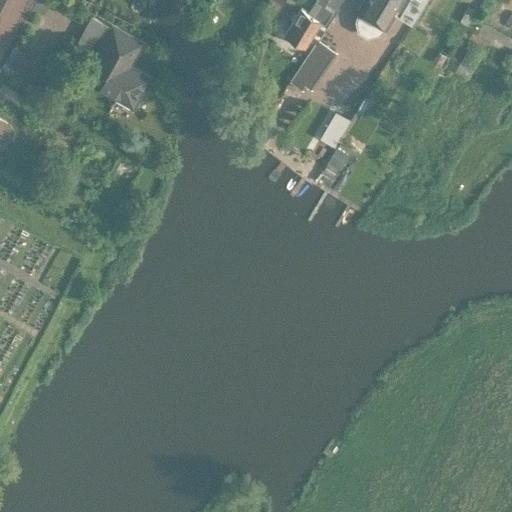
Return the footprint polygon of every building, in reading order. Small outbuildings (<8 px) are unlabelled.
[(269,0),(266,6),(278,14),(287,0),(269,0)] [(301,9),(285,34),(305,46),(310,39),(315,43),(317,39),(336,11),(342,0),(314,0),(314,1),(320,5),(313,16),(307,12),(301,9)] [(362,0),(357,9),(359,10),(356,20),(358,31),(367,36),(377,33),(385,26),(386,27),(395,13),(411,23),(422,4),(415,0),(362,0)] [(467,7),(459,21),(466,25),(472,16),(475,12),(467,7)] [(206,14),(195,27),(192,29),(197,38),(200,35),(213,21),(206,14)] [(92,18),(74,50),(93,59),(85,73),(91,76),(134,99),(135,96),(139,96),(144,87),(142,84),(144,81),(123,70),(137,45),(140,39),(112,24),(110,28),(92,18)] [(315,43),(306,57),(322,68),(334,50),(317,39),(315,43)] [(13,48),(0,70),(10,76),(23,53),(13,48)] [(336,110),(320,137),(336,145),(351,118),(336,110)] [(336,148),(327,162),(338,169),(347,155),(336,148)]
